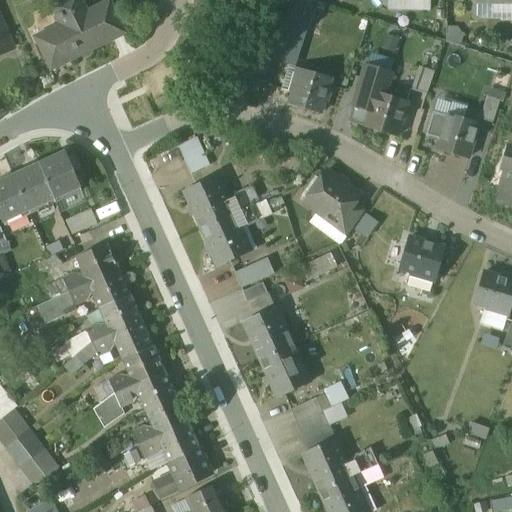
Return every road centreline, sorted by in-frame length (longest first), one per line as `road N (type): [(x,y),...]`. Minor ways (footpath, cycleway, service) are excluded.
road 1 (residential): [(511,245),(317,135),(255,121),(186,122),(121,147)]
road 2 (residential): [(287,511),(121,147)]
road 3 (residential): [(93,94),(147,63),(167,37),(179,0)]
